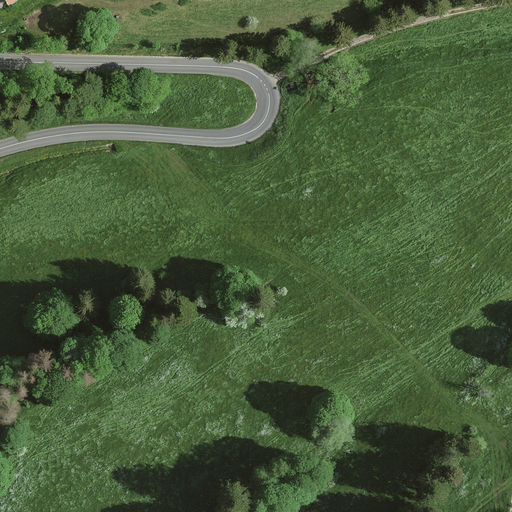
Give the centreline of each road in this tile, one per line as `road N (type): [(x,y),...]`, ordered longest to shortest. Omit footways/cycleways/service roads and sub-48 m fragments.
road 1 (secondary): [(0,148),(83,132),(228,138),(257,127),(269,102),(261,80),(239,69),(0,61)]
road 2 (track): [(511,0),(350,44),(265,85)]
